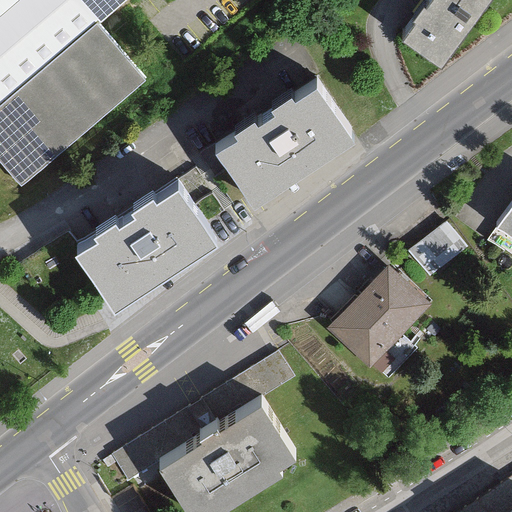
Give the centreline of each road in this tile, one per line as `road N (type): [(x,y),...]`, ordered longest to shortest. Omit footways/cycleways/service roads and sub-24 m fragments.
road 1 (residential): [(511,70),(35,434)]
road 2 (residential): [(0,240),(306,50)]
road 3 (residential): [(389,511),(511,439)]
